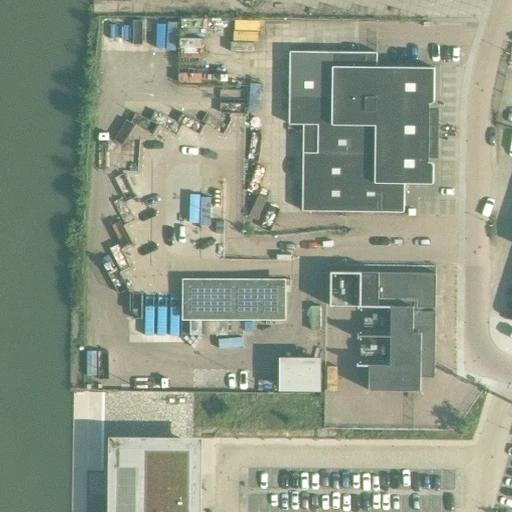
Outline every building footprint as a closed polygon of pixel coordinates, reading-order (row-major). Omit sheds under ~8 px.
[(377,53),(290,52),(289,125),(318,125),(318,153),(303,152),(302,211),(404,213),(405,184),(433,184),(434,162),(429,162),(430,104),(434,104),(435,68),(377,67),(377,53)] [(361,273),(360,306),(391,306),(390,367),(369,366),(369,391),(421,391),(421,378),(435,378),(436,312),(414,312),(414,308),(436,308),(437,274),(361,273)] [(233,286),(186,286),(186,317),(190,317),(228,317),(233,317),(233,286)] [(285,286),(239,286),(239,318),(285,317),(285,286)] [(228,317),(190,317),(190,335),(228,335),(228,317)] [(318,360),(284,360),(283,360),(282,360),(282,361),(282,388),(282,389),(283,389),(283,390),(318,390),(318,389),(319,389),(319,388),(320,361),(319,360),(318,360)] [(140,474),(117,474),(116,511),(200,511),(201,475),(194,475),(195,446),(141,445),(140,474)]
